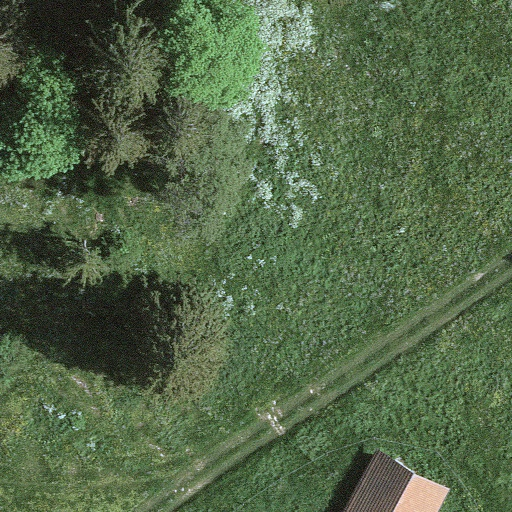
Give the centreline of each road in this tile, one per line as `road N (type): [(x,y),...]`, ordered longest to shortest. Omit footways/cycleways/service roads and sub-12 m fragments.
road 1 (track): [(161,511),(351,367)]
road 2 (track): [(511,262),(351,367)]
